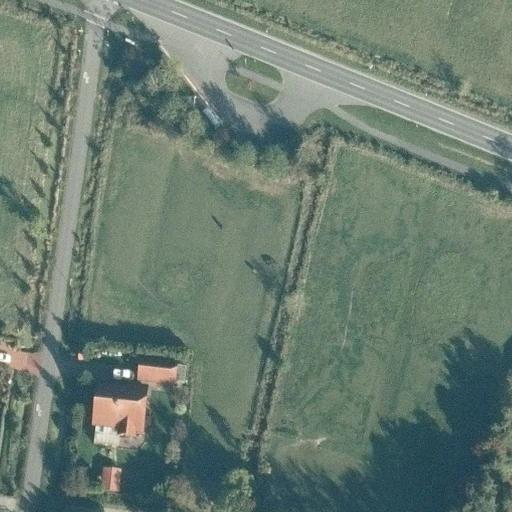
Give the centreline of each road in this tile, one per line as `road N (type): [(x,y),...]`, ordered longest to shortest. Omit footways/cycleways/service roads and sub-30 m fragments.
road 1 (residential): [(30,511),(79,156),(110,0)]
road 2 (secondary): [(129,0),(511,150)]
